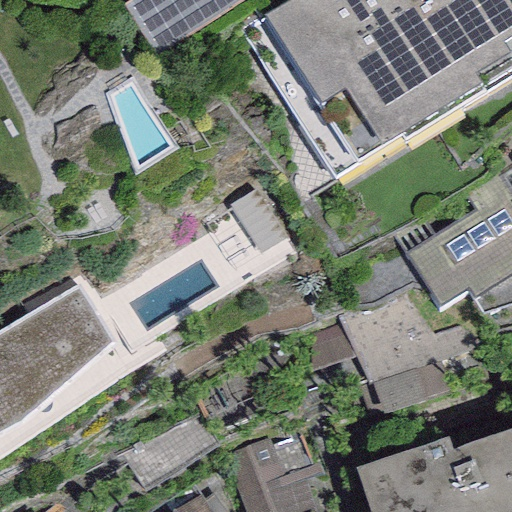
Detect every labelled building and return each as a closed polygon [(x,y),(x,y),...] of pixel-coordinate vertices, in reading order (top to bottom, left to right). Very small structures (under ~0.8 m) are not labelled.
[(143,0),(136,4),(166,58),(269,0),(143,0)] [(511,0),(311,0),(263,30),(359,186),(401,160),(403,164),(484,115),(479,108),(511,87),(511,0)] [(475,220),(405,260),(439,326),(467,308),(472,315),(480,328),(511,318),(511,171),(463,198),(475,220)] [(287,246),(257,195),(228,211),(259,263),(287,246)] [(0,340),(0,446),(22,435),(110,353),(80,293),(0,340)] [(354,311),(337,320),(369,427),(380,424),(382,431),(427,415),(424,407),(471,394),(462,359),(482,352),(459,331),(433,339),(404,294),(372,313),(356,314),(354,311)] [(372,511),(511,511),(511,459),(470,476),(464,460),(367,494),(372,511)] [(207,511),(200,500),(180,511),(207,511)]
